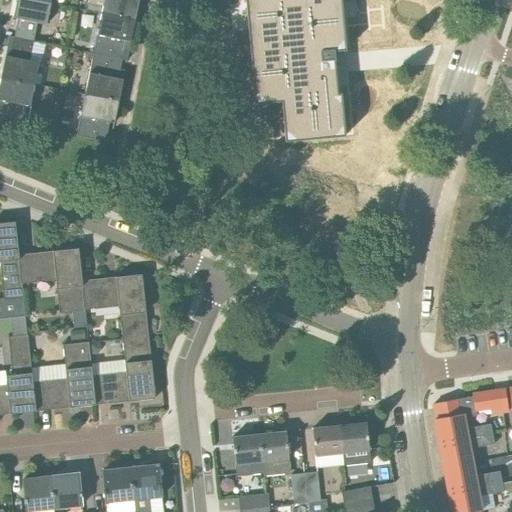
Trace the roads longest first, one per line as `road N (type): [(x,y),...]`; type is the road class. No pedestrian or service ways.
road 1 (residential): [(408,347),(419,234),(476,46)]
road 2 (residential): [(221,275),(0,188)]
road 3 (residential): [(408,347),(221,275)]
road 4 (residential): [(189,421),(161,432),(0,450)]
road 5 (residential): [(189,421),(212,411),(350,397)]
road 6 (residential): [(189,421),(185,365),(221,275)]
road 7 (residential): [(429,511),(409,372)]
